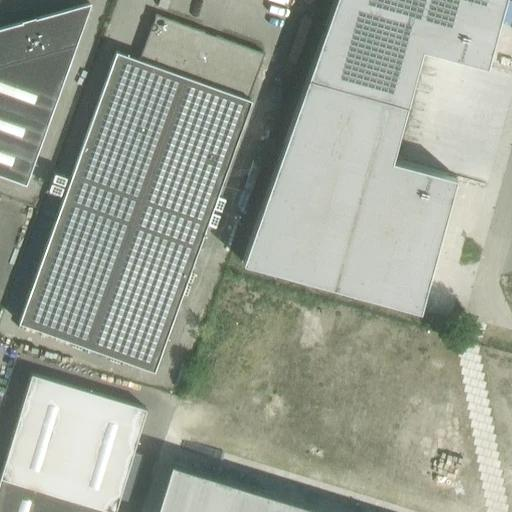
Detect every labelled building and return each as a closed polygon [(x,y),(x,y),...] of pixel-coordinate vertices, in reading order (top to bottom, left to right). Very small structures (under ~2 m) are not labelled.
[(333,0),(241,262),(420,311),(457,176),(392,159),(422,49),(487,66),(504,0),(333,0)] [(21,21),(0,26),(0,102),(48,120),(91,1),(35,17),(35,16),(32,16),(33,18),(24,21),(23,19),(21,20),(21,21)] [(116,51),(18,322),(154,371),(251,100),(248,98),(264,53),(155,14),(139,59),(116,51)] [(0,174),(25,183),(48,120),(0,102),(0,174)] [(31,373),(0,475),(0,511),(114,511),(146,408),(31,373)] [(341,511),(172,458),(154,511),(341,511)]
